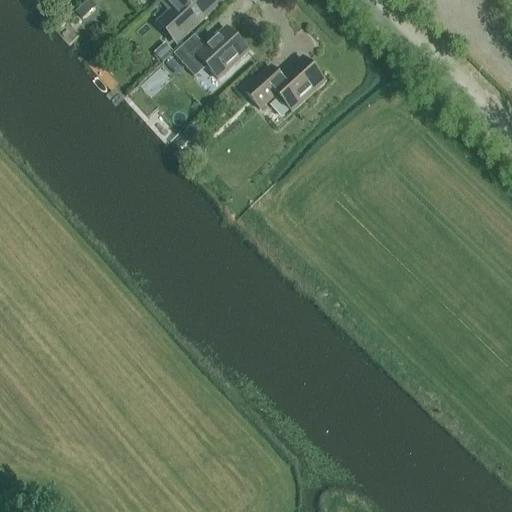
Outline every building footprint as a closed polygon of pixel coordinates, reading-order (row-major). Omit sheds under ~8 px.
[(176,45),(204,19),(219,5),(214,0),(160,0),(159,1),(169,12),(155,24),(176,45)] [(93,10),(86,2),(75,11),(82,19),(93,10)] [(248,53),(226,29),(205,49),(194,37),(174,56),(186,70),(198,59),(218,81),(248,53)] [(174,54),(165,43),(153,53),(162,64),(174,54)] [(272,68),(244,93),(260,111),(276,96),(292,114),(325,84),(302,59),(281,78),(272,68)] [(203,131),(196,123),(184,133),(191,141),(203,131)]
